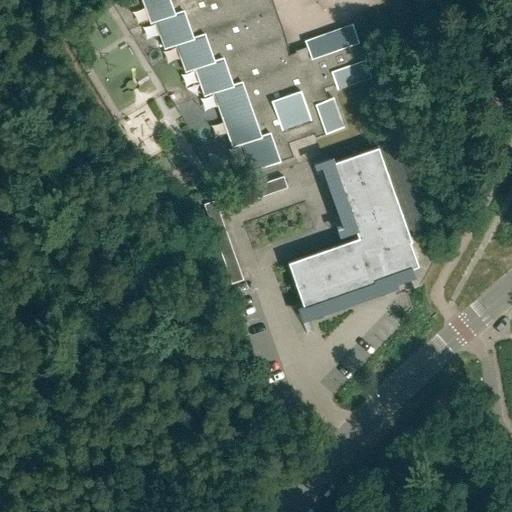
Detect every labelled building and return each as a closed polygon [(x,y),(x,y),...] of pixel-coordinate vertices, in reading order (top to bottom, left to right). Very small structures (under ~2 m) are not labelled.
[(307,47),(285,55),(281,31),(276,17),(265,21),(257,1),(259,0),(142,0),(151,23),(155,21),(165,49),(176,45),(185,72),(194,69),(204,96),(213,93),(232,147),(241,144),(251,171),(292,156),(286,139),(312,130),(315,137),(342,127),(332,99),(327,101),(323,88),(335,83),(337,89),(370,77),(351,25),(305,42),(307,47)] [(358,238),(287,262),(297,288),(304,308),(375,283),(374,281),(383,278),(418,266),(409,242),(411,241),(377,147),(331,163),(358,238)] [(280,191),(287,188),(283,176),(276,179),(280,191)] [(268,182),(272,193),(280,191),(276,179),(268,182)] [(272,193),(268,182),(261,184),(265,196),(272,193)] [(257,199),(265,196),(261,184),(253,187),(257,199)] [(257,199),(253,187),(246,190),(250,201),(257,199)] [(238,192),(242,204),(250,201),(246,190),(238,192)] [(234,207),(242,204),(238,192),(230,195),(234,207)] [(223,198),(227,209),(234,207),(230,195),(223,198)] [(204,204),(219,212),(227,209),(223,198),(204,204)] [(219,212),(204,204),(211,224),(222,220),(219,212)] [(213,231),(225,227),(222,220),(211,224),(213,231)] [(216,239),(227,235),(225,227),(213,231),(216,239)] [(219,246),(230,242),(227,235),(216,239),(219,246)] [(221,254),(233,250),(230,242),(219,246),(221,254)] [(233,250),(221,254),(224,261),(235,257),(233,250)] [(235,257),(224,261),(227,269),(238,265),(235,257)] [(238,265),(227,269),(229,276),(241,272),(238,265)] [(241,272),(229,276),(232,284),(243,280),(241,272)]
